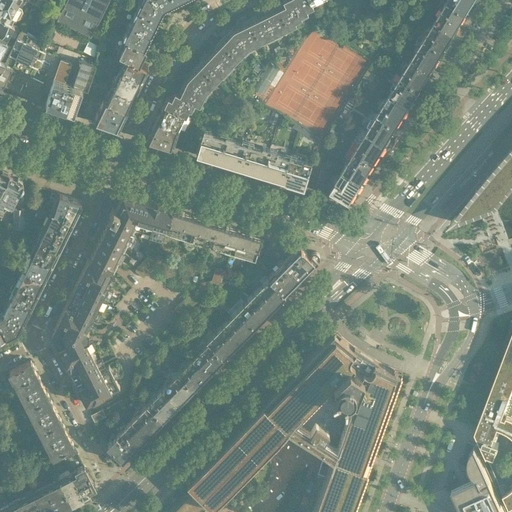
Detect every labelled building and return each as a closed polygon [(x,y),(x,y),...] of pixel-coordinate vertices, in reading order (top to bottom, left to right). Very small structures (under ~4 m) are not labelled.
[(0,0),(0,17),(4,20),(12,24),(15,17),(20,17),(23,10),(21,6),(9,0),(0,0)] [(67,0),(58,19),(70,24),(91,35),(108,0),(67,0)] [(164,8),(156,0),(142,0),(138,8),(160,19),(163,12),(162,11),(163,8),(164,8)] [(300,13),(292,0),(283,0),(284,1),(277,4),(287,25),(295,21),(302,18),(301,15),(300,13)] [(292,0),(300,13),(301,15),(308,12),(307,10),(306,7),(313,4),(312,2),(311,0),(292,0)] [(467,11),(449,0),(447,0),(436,18),(455,30),(456,28),(458,29),(461,24),(460,23),(467,11)] [(449,0),(467,11),(473,1),(475,2),(475,0),(449,0)] [(287,25),(277,4),(270,8),(270,9),(263,12),(275,35),(282,31),(281,28),(287,25)] [(160,19),(138,8),(131,23),(151,33),(154,26),(156,27),(160,19)] [(275,35),(263,12),(257,16),(256,14),(249,18),(260,39),(266,36),(268,38),(275,35)] [(260,39),(249,18),(241,22),(242,23),(234,27),(247,46),(248,48),(254,45),(252,43),(260,39)] [(455,30),(436,18),(425,37),(443,48),(450,38),(452,39),(456,33),(454,32),(455,30)] [(377,19),(368,27),(371,30),(379,23),(377,19)] [(43,40),(26,32),(12,24),(4,20),(0,27),(0,37),(7,41),(10,43),(44,60),(44,43),(44,41),(43,40)] [(359,28),(355,20),(348,23),(352,31),(359,28)] [(151,33),(131,23),(124,38),(125,39),(145,48),(149,40),(148,40),(151,33)] [(226,33),(220,39),(237,56),(243,50),(244,52),(248,48),(247,46),(234,27),(232,28),(227,34),(226,33)] [(368,27),(359,34),(363,37),(371,30),(368,27)] [(443,48),(425,37),(413,56),(432,67),(433,66),(434,67),(438,61),(436,60),(443,48)] [(89,39),(84,50),(94,54),(99,43),(89,39)] [(138,62),(144,50),(145,48),(125,39),(122,44),(120,43),(116,51),(124,55),(127,57),(138,62)] [(237,56),(220,39),(214,46),(215,46),(210,52),(228,69),(233,63),(232,62),(237,56)] [(7,41),(0,55),(0,59),(2,60),(7,50),(10,43),(7,41)] [(44,63),(44,60),(10,43),(7,50),(25,59),(20,69),(20,70),(43,80),(44,63)] [(25,59),(7,50),(2,60),(20,69),(25,59)] [(210,52),(209,53),(205,57),(204,56),(198,62),(215,79),(221,73),(222,74),(228,69),(210,52)] [(432,67),(413,56),(401,75),(420,86),(427,75),(428,76),(432,70),(431,69),(432,67)] [(61,58),(54,76),(45,102),(74,112),(83,86),(86,74),(92,76),(92,75),(96,63),(78,57),(77,57),(79,58),(72,77),(66,75),(71,61),(61,58)] [(138,62),(127,57),(124,63),(123,62),(119,71),(120,71),(140,81),(147,66),(138,62)] [(43,80),(20,70),(0,60),(0,82),(29,96),(28,96),(40,100),(43,80)] [(215,79),(198,62),(192,68),(193,69),(188,75),(187,76),(205,89),(207,90),(211,86),(209,85),(215,79)] [(270,62),(245,93),(252,98),(256,91),(262,95),(279,67),(270,62)] [(257,63),(253,68),(257,72),(262,67),(257,63)] [(134,95),(140,81),(120,71),(114,85),(134,95)] [(420,86),(401,75),(390,94),(408,105),(410,103),(411,104),(415,98),(413,97),(420,86)] [(205,89),(187,76),(186,77),(183,85),(181,84),(178,91),(194,99),(197,101),(199,102),(202,94),(204,96),(207,90),(205,89)] [(243,94),(248,88),(243,84),(239,90),(243,94)] [(126,109),(134,95),(114,85),(106,100),(126,109)] [(194,99),(178,91),(174,89),(171,96),(167,94),(163,102),(186,113),(189,106),(193,108),(197,101),(194,99)] [(229,92),(220,100),(226,105),(236,99),(229,92)] [(408,105),(390,94),(378,113),(397,124),(404,113),(406,114),(409,108),(408,107),(408,105)] [(268,114),(270,110),(242,97),(241,101),(268,114)] [(126,109),(106,100),(103,98),(93,118),(116,126),(118,126),(119,125),(126,109)] [(240,104),(238,100),(225,109),(228,112),(240,104)] [(186,113),(163,102),(157,116),(177,126),(178,128),(186,113)] [(210,107),(205,110),(210,116),(214,113),(210,107)] [(397,124),(378,113),(367,131),(386,143),(387,141),(388,142),(392,135),(391,134),(397,124)] [(157,116),(148,135),(147,135),(147,136),(148,136),(148,137),(149,138),(172,145),(175,136),(178,128),(177,126),(157,116)] [(318,142),(320,139),(295,123),(293,126),(318,142)] [(203,127),(199,142),(196,152),(218,159),(225,135),(226,133),(221,131),(220,134),(213,132),(213,130),(203,127)] [(339,131),(333,127),(329,133),(335,137),(339,131)] [(386,143),(367,131),(356,149),(374,161),(381,150),(383,151),(386,145),(385,144),(386,143)] [(233,135),(226,133),(225,135),(218,159),(262,172),(270,147),(262,144),(261,146),(253,144),(254,141),(242,138),(241,140),(232,138),(233,135)] [(511,146),(509,150),(498,163),(475,191),(473,193),(451,221),(469,214),(486,208),(489,207),(488,206),(487,205),(490,203),(492,203),(493,202),(493,203),(511,180),(511,146)] [(286,151),(285,154),(278,151),(278,149),(270,147),(262,172),(306,186),(309,176),(314,160),(306,157),(305,160),(297,157),(298,155),(286,151)] [(374,161),(356,149),(344,168),(363,180),(364,179),(365,180),(369,174),(367,173),(374,161)] [(339,176),(335,182),(330,191),(337,195),(339,192),(350,199),(357,187),(359,188),(362,182),(363,180),(344,168),(339,176)] [(323,184),(325,178),(327,172),(321,170),(315,188),(320,190),(324,191),(327,186),(323,184)] [(0,191),(9,174),(2,171),(0,171),(0,191)] [(21,193),(23,189),(21,185),(23,182),(22,181),(22,179),(18,177),(16,178),(9,174),(0,191),(0,205),(1,206),(2,204),(10,208),(17,193),(21,193)] [(57,191),(50,210),(52,211),(72,220),(81,202),(82,201),(82,200),(81,200),(81,199),(80,199),(80,198),(57,191)] [(57,320),(56,324),(53,329),(51,333),(58,346),(57,346),(86,402),(119,386),(108,364),(100,368),(85,339),(88,338),(89,329),(86,328),(134,229),(163,238),(166,228),(172,207),(122,192),(115,207),(113,206),(109,214),(110,215),(89,258),(88,257),(57,320)] [(194,214),(172,207),(166,228),(188,235),(194,214)] [(24,228),(24,209),(14,209),(14,227),(24,228)] [(48,216),(44,224),(46,225),(65,235),(72,220),(52,211),(50,217),(48,216)] [(217,221),(194,214),(188,235),(211,242),(217,221)] [(239,228),(217,221),(211,242),(232,249),(239,228)] [(41,230),(37,239),(38,240),(58,249),(65,235),(46,225),(43,231),(41,230)] [(261,234),(239,228),(232,249),(254,256),(261,234)] [(276,239),(270,237),(267,247),(266,249),(272,251),(273,249),(276,239)] [(34,244),(29,253),(31,254),(33,254),(51,263),(58,249),(38,240),(36,245),(34,244)] [(309,254),(301,246),(300,246),(299,247),(298,245),(283,261),(300,277),(318,259),(318,258),(319,258),(319,257),(319,256),(319,255),(319,254),(319,253),(318,253),(318,252),(317,252),(317,251),(316,251),(315,251),(314,251),(313,251),(312,251),(311,251),(311,252),(309,254)] [(28,259),(23,267),(26,268),(44,277),(51,263),(33,254),(30,260),(28,259)] [(148,255),(135,269),(142,277),(156,263),(148,255)] [(300,277),(283,261),(268,277),(284,293),(300,277)] [(201,280),(199,287),(201,291),(220,281),(223,269),(216,267),(212,279),(207,281),(201,280)] [(21,274),(16,282),(19,283),(37,292),(44,277),(26,268),(23,275),(21,274)] [(200,299),(174,273),(171,277),(188,294),(197,302),(200,299)] [(247,276),(232,284),(234,288),(249,280),(247,276)] [(284,293),(268,277),(253,292),(269,308),(284,293)] [(200,297),(223,285),(221,281),(220,281),(201,291),(198,293),(200,297)] [(14,288),(10,296),(11,297),(30,306),(37,292),(19,283),(15,289),(14,288)] [(269,308),(253,292),(237,308),(253,324),(269,308)] [(188,294),(174,308),(181,316),(195,302),(188,294)] [(207,303),(212,301),(210,296),(202,300),(200,302),(203,305),(204,305),(207,309),(210,306),(207,303)] [(7,302),(2,310),(4,311),(23,320),(30,306),(11,297),(8,303),(7,302)] [(200,302),(193,310),(196,313),(203,305),(200,302)] [(253,324),(237,308),(221,324),(238,340),(253,324)] [(2,314),(0,315),(0,321),(8,337),(16,332),(17,332),(17,331),(18,331),(18,330),(19,330),(23,320),(4,311),(2,314)] [(170,328),(173,330),(169,334),(173,338),(188,323),(182,317),(170,328)] [(476,426),(475,429),(475,430),(487,455),(498,425),(509,431),(511,433),(511,486),(509,488),(506,490),(503,492),(511,511),(511,397),(509,396),(511,388),(511,319),(511,320),(510,321),(501,352),(504,353),(490,389),(489,393),(476,426)] [(238,340),(221,324),(206,339),(207,340),(223,355),(238,340)] [(337,332),(335,331),(333,329),(190,474),(191,475),(186,479),(194,487),(196,490),(211,504),(213,506),(217,501),(218,500),(217,499),(280,435),(288,427),(292,430),(291,430),(291,431),(291,432),(291,433),(291,434),(291,435),(292,435),(293,436),(294,436),(295,436),(298,439),(305,443),(307,439),(325,451),(317,473),(324,476),(311,511),(350,511),(401,371),(391,367),(390,367),(388,366),(387,365),(385,364),(383,364),(382,363),(380,362),(378,361),(377,360),(378,359),(354,344),(353,345),(352,345),(350,343),(348,341),(346,340),(343,338),(341,336),(339,334),(337,332)] [(167,344),(173,338),(169,334),(163,340),(167,344)] [(223,355),(207,340),(191,356),(207,371),(223,355)] [(207,371),(191,356),(176,371),(192,387),(207,371)] [(30,359),(9,370),(12,377),(14,376),(17,382),(37,372),(33,365),(34,364),(32,360),(31,360),(30,359)] [(145,359),(139,365),(142,368),(148,362),(145,359)] [(142,368),(139,365),(134,370),(133,372),(137,375),(137,372),(142,368)] [(192,387),(176,371),(161,386),(177,402),(192,387)] [(37,372),(17,382),(22,394),(42,383),(39,377),(40,376),(38,373),(37,372)] [(42,383),(22,394),(28,405),(49,395),(48,395),(49,393),(47,390),(46,390),(42,383)] [(177,402),(161,386),(146,402),(161,418),(177,402)] [(49,395),(28,405),(35,418),(55,407),(52,401),(52,400),(51,397),(49,396),(49,395)] [(116,401),(107,405),(109,409),(118,405),(116,401)] [(161,418),(146,402),(131,418),(146,433),(161,418)] [(55,407),(35,418),(41,430),(61,419),(60,419),(61,417),(59,414),(58,414),(55,407)] [(91,413),(94,419),(105,414),(102,408),(91,413)] [(146,433),(131,418),(115,433),(131,449),(146,433)] [(61,419),(41,430),(47,442),(67,432),(64,426),(64,424),(63,421),(61,420),(61,419)] [(67,432),(47,442),(53,454),(73,444),(73,443),(73,441),(72,438),(70,438),(67,432)] [(131,449),(115,433),(106,443),(115,452),(114,452),(114,453),(113,454),(113,455),(113,456),(113,457),(114,457),(114,458),(115,459),(116,459),(116,460),(117,460),(118,460),(119,460),(120,460),(120,459),(121,459),(121,458),(131,449)] [(504,511),(475,445),(473,447),(471,449),(470,451),(469,454),(468,456),(468,459),(468,461),(468,464),(469,466),(470,468),(470,470),(472,472),(476,476),(464,482),(460,484),(456,486),(452,487),(454,491),(455,494),(457,499),(458,501),(463,511),(504,511)] [(66,457),(77,451),(74,446),(63,451),(66,457)] [(5,451),(1,453),(11,471),(14,469),(5,451)] [(49,462),(62,456),(61,452),(0,481),(0,488),(2,487),(4,491),(8,489),(5,483),(49,461),(49,462)] [(77,469),(71,472),(83,495),(89,492),(87,488),(94,485),(84,464),(76,469),(77,469)] [(83,495),(71,472),(58,479),(71,503),(78,499),(77,498),(83,495)] [(71,503),(58,479),(46,485),(57,508),(64,505),(64,506),(71,503)] [(57,508),(46,485),(33,491),(43,511),(52,511),(51,511),(57,508)] [(194,487),(169,511),(210,511),(210,510),(208,511),(206,509),(201,502),(203,500),(209,507),(211,504),(196,490),(194,487)] [(43,511),(33,491),(21,498),(27,511),(43,511)] [(27,511),(21,498),(8,504),(11,511),(27,511)]
